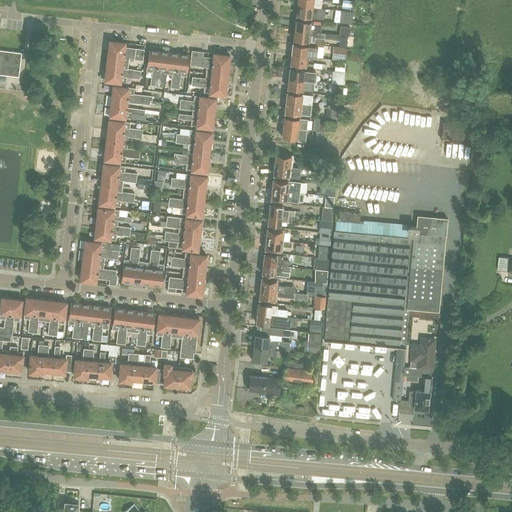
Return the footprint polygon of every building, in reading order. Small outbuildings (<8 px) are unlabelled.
[(351,9),(352,0),(351,0),(339,0),(339,8),(351,9)] [(296,15),(313,17),(322,18),(323,8),(321,8),(314,7),(297,5),(297,9),(295,9),(295,13),(296,14),(296,15)] [(351,24),(352,20),(353,12),(343,11),(341,10),(340,23),(351,24)] [(295,26),(295,30),(312,31),(320,32),(321,26),(314,25),(312,24),(313,21),(300,20),(296,19),(296,21),(294,21),(294,25),(295,26)] [(348,35),(349,36),(350,30),(350,27),(340,26),(339,34),(340,34),(340,35),(348,35)] [(320,32),(312,31),(295,30),(294,33),(293,34),(292,37),(294,38),(293,40),(297,40),(314,42),(315,37),(324,38),(325,33),(320,32)] [(339,40),(339,45),(347,46),(348,35),(340,35),(339,34),(325,33),(324,38),(339,40)] [(125,42),(109,40),(108,51),(143,55),(144,44),(134,43),(133,48),(125,47),(125,42)] [(318,47),(297,44),(293,44),(293,45),(291,46),(291,49),(292,50),(292,54),(309,56),(317,57),(318,47)] [(335,46),(335,59),(349,59),(349,47),(335,46)] [(0,49),(0,74),(9,75),(19,77),(22,52),(0,49)] [(152,72),(151,77),(150,85),(149,85),(148,88),(154,88),(154,85),(158,51),(149,50),(146,71),(152,72)] [(228,65),(230,55),(214,53),(213,57),(203,56),(203,52),(192,50),(191,61),(228,65)] [(108,51),(107,60),(128,63),(129,58),(134,58),(134,59),(142,60),(143,55),(108,51)] [(158,51),(154,85),(159,86),(161,73),(166,73),(168,53),(158,51)] [(171,74),(171,80),(170,87),(174,88),(178,54),(168,53),(166,73),(171,74)] [(178,54),(174,88),(179,88),(180,75),(186,76),(189,55),(178,54)] [(308,63),(309,56),(292,54),(291,57),(290,58),(289,62),(291,63),(290,64),(307,66),(307,67),(313,68),(326,69),(327,64),(314,62),(313,64),(308,63)] [(107,60),(106,70),(132,73),(140,74),(141,70),(127,68),(128,63),(107,60)] [(207,67),(206,72),(228,74),(229,70),(228,68),(228,65),(191,61),(190,65),(207,67)] [(308,70),(294,68),(290,68),(290,69),(288,70),(288,74),(289,75),(289,78),(315,81),(316,71),(308,70)] [(105,80),(120,82),(126,83),(127,77),(140,79),(140,74),(132,73),(106,70),(105,80)] [(344,72),(334,71),(332,70),(331,83),(343,84),(344,72)] [(192,81),(199,82),(226,85),(227,82),(228,81),(228,74),(206,72),(205,78),(192,76),(192,81)] [(315,81),(289,78),(289,80),(288,82),(287,82),(286,86),(288,87),(288,88),(292,89),(314,91),(315,81)] [(226,85),(199,82),(192,81),(191,86),(204,87),(204,93),(225,95),(225,94),(226,93),(227,89),(226,88),(226,85)] [(112,96),(138,99),(152,100),(152,96),(134,94),(134,88),(113,85),(112,96)] [(343,96),(344,86),(334,85),(333,95),(343,96)] [(286,99),(286,102),(304,104),(311,105),(312,95),(293,93),(287,92),(287,94),(285,94),(285,98),(286,99)] [(180,104),(188,105),(214,108),(215,105),(216,104),(216,100),(215,99),(216,98),(194,95),(193,101),(180,99),(180,104)] [(156,101),(152,100),(138,99),(112,96),(111,106),(126,107),(127,101),(155,105),(156,101)] [(358,106),(358,98),(350,98),(350,106),(358,106)] [(311,105),(304,104),(286,102),(286,106),(284,106),(284,110),(285,111),(285,113),(289,113),(310,115),(311,105)] [(192,110),(192,116),(213,118),(213,117),(215,116),(215,113),(214,111),(214,110),(214,108),(188,105),(180,104),(179,108),(192,110)] [(145,109),(126,107),(111,106),(109,116),(130,118),(131,112),(144,114),(145,109)] [(341,109),(332,108),(326,108),(325,120),(326,120),(337,122),(340,122),(341,109)] [(191,126),(196,126),(204,127),(212,128),(212,127),(213,126),(214,123),(213,121),(213,120),(213,118),(192,116),(178,114),(178,118),(191,120),(191,126)] [(283,127),(301,129),(307,129),(308,119),(284,117),(284,118),(283,119),(282,122),(283,123),(283,127)] [(142,129),(136,128),(129,128),(130,122),(109,119),(108,130),(142,134),(142,129)] [(466,141),(469,120),(453,119),(452,122),(446,122),(445,126),(442,126),(441,138),(466,141)] [(327,130),(334,131),(335,122),(328,121),(327,130)] [(282,137),(294,138),(298,139),(298,141),(305,141),(307,129),(301,129),(283,127),(283,130),(281,131),(281,135),(282,136),(282,137)] [(212,132),(204,131),(196,130),(181,128),(180,134),(176,133),(176,138),(211,142),(211,140),(211,139),(212,138),(212,134),(212,133),(212,132)] [(108,130),(107,140),(128,142),(128,136),(141,138),(142,134),(108,130)] [(324,132),(318,131),(317,131),(316,142),(325,140),(326,132),(324,132)] [(188,150),(194,150),(209,152),(210,151),(211,150),(211,146),(210,145),(211,142),(176,138),(175,143),(189,144),(188,150)] [(107,140),(105,150),(139,154),(140,149),(127,148),(128,142),(107,140)] [(460,153),(459,143),(443,144),(443,154),(460,153)] [(139,154),(105,150),(104,159),(125,162),(126,156),(139,158),(139,154)] [(173,158),(182,159),(208,162),(209,159),(210,158),(210,154),(209,153),(209,152),(194,150),(188,150),(187,155),(174,153),(173,158)] [(275,162),(275,165),(292,167),(293,155),(276,153),(276,155),(274,155),(274,159),(275,160),(275,162)] [(173,163),(182,164),(186,164),(186,170),(207,172),(207,171),(208,170),(209,166),(208,165),(208,162),(182,159),(173,158),(173,163)] [(104,163),(102,173),(137,177),(137,173),(129,172),(124,172),(125,166),(104,163)] [(300,168),(292,167),(275,165),(274,167),(274,168),(273,169),(272,173),(274,174),(274,175),(291,177),(291,175),(299,176),(300,168)] [(158,185),(165,186),(168,170),(161,169),(158,185)] [(318,182),(324,182),(334,183),(335,173),(325,172),(319,171),(318,182)] [(137,177),(102,173),(102,177),(101,178),(101,181),(101,183),(122,185),(123,180),(128,181),(136,182),(137,177)] [(171,182),(179,183),(205,186),(206,184),(206,183),(207,182),(207,178),(206,177),(207,176),(185,173),(185,179),(171,177),(171,182)] [(150,179),(142,178),(141,189),(149,189),(150,179)] [(272,187),(272,189),(289,191),(299,192),(300,182),(290,181),(277,179),(273,179),(273,180),(271,181),(271,185),(272,186),(272,187)] [(205,186),(179,183),(171,182),(170,186),(184,188),(183,194),(204,196),(204,195),(206,194),(206,190),(205,189),(205,188),(205,186)] [(101,183),(100,193),(134,197),(135,193),(122,191),(122,185),(101,183)] [(304,194),(299,193),(299,192),(289,191),(272,189),(272,191),(272,192),(270,193),(270,197),(271,198),(271,199),(298,202),(298,201),(303,201),(304,194)] [(120,206),(121,200),(133,202),(134,197),(100,193),(99,203),(120,206)] [(169,202),(176,203),(203,206),(204,203),(205,202),(205,198),(204,197),(204,196),(183,194),(182,199),(169,197),(169,202)] [(326,195),(325,206),(333,207),(334,196),(326,195)] [(203,206),(176,203),(169,202),(168,206),(176,207),(181,208),(180,214),(202,216),(202,215),(203,214),(204,210),(203,209),(203,206)] [(269,211),(269,214),(294,217),(295,211),(282,209),(283,205),(270,204),(270,205),(269,206),(268,210),(269,211)] [(321,220),(332,221),(333,207),(325,206),(323,206),(321,220)] [(98,207),(97,217),(113,219),(123,220),(131,221),(132,217),(124,216),(119,215),(119,209),(114,209),(98,207)] [(447,218),(417,215),(416,226),(359,221),(360,212),(339,210),(336,209),(324,340),(397,346),(395,367),(393,386),(399,387),(401,373),(403,373),(403,368),(405,347),(406,347),(409,315),(409,308),(438,311),(447,218)] [(268,224),(272,225),(280,225),(281,221),(293,223),(294,217),(269,214),(269,217),(267,218),(267,222),(268,223),(268,224)] [(123,220),(113,219),(97,217),(96,227),(130,232),(130,227),(131,227),(132,221),(131,221),(123,220)] [(179,227),(184,228),(200,230),(201,227),(202,226),(202,222),(201,221),(202,220),(180,217),(179,223),(166,221),(166,226),(179,227)] [(319,232),(320,232),(331,233),(332,221),(320,220),(319,232)] [(129,235),(130,232),(96,227),(95,237),(116,240),(116,234),(129,235)] [(172,237),(199,241),(200,237),(201,236),(201,232),(200,231),(200,230),(184,228),(179,227),(178,234),(165,232),(165,236),(172,237)] [(267,235),(266,239),(283,240),(284,230),(267,228),(267,229),(266,230),(265,234),(267,235)] [(331,233),(320,232),(319,238),(315,238),(315,244),(330,246),(331,237),(330,237),(331,233)] [(199,241),(172,237),(165,236),(164,240),(177,242),(177,248),(182,248),(198,250),(198,249),(199,248),(200,244),(199,243),(199,241)] [(265,249),(269,250),(282,251),(282,246),(291,247),(292,242),(283,240),(266,239),(266,241),(266,242),(264,243),(264,247),(265,248),(265,249)] [(119,250),(106,248),(106,242),(85,240),(84,250),(110,253),(118,254),(119,250)] [(318,257),(327,258),(328,246),(319,245),(318,257)] [(131,282),(134,256),(135,247),(132,247),(130,260),(124,259),(121,280),(131,282)] [(136,247),(135,247),(134,256),(131,282),(141,283),(144,262),(139,261),(139,256),(140,252),(140,248),(136,247)] [(162,285),(164,270),(164,264),(159,263),(161,247),(156,247),(156,250),(155,250),(151,284),(162,285)] [(141,283),(151,284),(155,250),(151,249),(150,262),(144,262),(141,283)] [(84,250),(83,259),(104,262),(105,257),(118,258),(118,254),(110,253),(84,250)] [(172,256),(172,261),(205,265),(206,262),(207,261),(207,258),(206,256),(207,255),(191,253),(185,252),(185,258),(172,256)] [(264,260),(263,263),(289,266),(289,260),(283,259),(284,256),(265,253),(264,254),(263,255),(262,259),(264,260)] [(329,270),(330,259),(314,258),(313,268),(329,270)] [(498,270),(508,271),(511,271),(511,258),(509,258),(499,258),(498,270)] [(81,270),(108,273),(116,274),(116,270),(103,268),(104,262),(83,259),(81,270)] [(205,267),(205,265),(172,261),(171,266),(183,267),(183,273),(188,273),(204,275),(204,274),(205,273),(206,270),(205,269),(205,267)] [(290,266),(289,266),(263,263),(263,266),(261,267),(261,271),(262,273),(262,274),(266,274),(275,275),(280,276),(289,277),(290,272),(290,266)] [(316,269),(315,277),(328,278),(328,270),(316,269)] [(117,274),(116,274),(108,273),(81,270),(80,280),(96,282),(96,277),(109,279),(109,284),(116,285),(117,274)] [(170,276),(169,281),(203,285),(203,282),(205,281),(205,277),(204,276),(204,275),(188,273),(183,273),(182,278),(170,276)] [(260,288),(277,290),(285,291),(285,286),(278,285),(279,279),(265,278),(262,277),(262,279),(260,279),(259,284),(261,285),(260,288)] [(169,281),(168,289),(167,291),(186,293),(202,295),(203,285),(169,281)] [(315,287),(315,295),(326,296),(327,284),(322,283),(322,288),(315,287)] [(276,301),(277,296),(294,298),(294,293),(285,291),(277,290),(260,288),(260,292),(258,292),(258,297),(259,298),(259,299),(276,301)] [(469,290),(468,300),(478,301),(479,291),(469,290)] [(325,308),(326,296),(315,295),(313,307),(324,308),(325,308)] [(0,308),(0,309),(0,318),(5,319),(4,327),(0,326),(0,334),(7,335),(12,298),(8,298),(8,297),(4,296),(3,297),(2,297),(1,300),(0,308)] [(32,332),(33,324),(36,298),(33,298),(32,297),(29,296),(28,297),(26,297),(24,318),(30,319),(29,324),(28,332),(32,332)] [(12,330),(14,320),(20,321),(20,316),(22,299),(20,299),(20,298),(16,298),(16,299),(12,298),(7,335),(11,336),(18,336),(18,330),(12,330)] [(43,326),(44,320),(44,315),(46,299),(45,299),(45,298),(41,298),(40,298),(36,298),(33,324),(32,332),(37,333),(38,325),(43,326)] [(44,320),(49,321),(48,334),(52,335),(53,327),(56,300),(53,300),(52,299),(49,299),(48,299),(46,299),(44,315),(44,320)] [(56,300),(53,327),(52,335),(57,335),(58,322),(64,323),(67,302),(65,302),(64,301),(61,300),(60,301),(56,300)] [(70,302),(69,318),(68,323),(74,324),(72,337),(76,338),(81,304),(70,302)] [(258,310),(257,313),(282,316),(283,310),(276,309),(277,305),(269,304),(259,303),(259,304),(257,304),(257,309),(258,310)] [(88,326),(89,321),(91,305),(81,304),(76,338),(81,338),(83,326),(88,326)] [(97,340),(98,332),(101,306),(91,305),(89,321),(88,326),(94,327),(92,340),(97,340)] [(108,328),(109,323),(111,307),(101,306),(98,332),(97,340),(101,341),(107,342),(108,335),(101,334),(102,333),(102,328),(108,328)] [(121,344),(122,335),(125,309),(115,308),(112,328),(111,328),(111,332),(118,333),(117,343),(121,344)] [(135,310),(125,309),(122,335),(121,344),(125,344),(127,331),(132,331),(135,310)] [(141,345),(142,338),(145,311),(135,310),(132,331),(138,332),(137,344),(141,345)] [(155,313),(145,311),(142,338),(141,345),(145,345),(146,333),(152,334),(155,313)] [(165,348),(166,341),(169,314),(165,314),(165,313),(161,313),(160,313),(159,313),(156,335),(162,335),(161,347),(165,348)] [(291,317),(282,316),(257,313),(257,316),(256,317),(255,321),(256,322),(256,323),(290,327),(291,317)] [(169,314),(166,341),(165,348),(169,348),(171,336),(176,337),(179,316),(177,315),(177,314),(173,314),(173,315),(169,314)] [(180,337),(179,351),(184,352),(188,317),(185,316),(185,315),(181,315),(180,316),(179,316),(176,337),(180,337)] [(184,352),(194,353),(195,353),(196,344),(190,344),(191,339),(196,340),(197,334),(199,318),(197,318),(197,317),(193,317),(188,317),(184,352)] [(321,321),(311,321),(310,328),(320,329),(321,321)] [(291,330),(285,329),(270,327),(269,334),(282,336),(284,336),(284,335),(290,336),(291,330)] [(10,351),(3,350),(5,340),(10,341),(11,336),(7,335),(0,334),(0,368),(8,369),(10,351)] [(260,335),(256,335),(255,335),(254,347),(284,351),(289,351),(290,342),(281,341),(282,336),(269,334),(269,336),(260,335)] [(29,337),(22,337),(20,349),(28,349),(29,337)] [(425,376),(431,376),(429,376),(430,369),(432,369),(435,339),(422,337),(421,350),(412,349),(411,360),(417,361),(417,368),(404,366),(403,374),(425,376)] [(66,358),(59,357),(60,346),(60,340),(56,339),(55,357),(53,374),(65,375),(65,371),(70,371),(72,355),(67,354),(66,358)] [(41,373),(43,356),(44,344),(44,340),(39,340),(37,355),(31,355),(29,372),(41,373)] [(44,340),(44,344),(43,356),(41,373),(53,374),(55,357),(48,356),(49,345),(48,345),(48,341),(44,340)] [(89,344),(88,360),(86,377),(98,378),(100,361),(93,360),(94,343),(89,342),(89,344)] [(101,352),(100,361),(98,378),(109,379),(111,362),(116,363),(117,347),(118,345),(101,343),(100,349),(109,350),(108,357),(111,362),(104,361),(105,352),(101,352)] [(86,377),(88,360),(89,344),(84,344),(82,359),(76,359),(74,376),(86,377)] [(266,361),(267,357),(267,356),(283,357),(284,351),(254,347),(252,359),(266,361)] [(10,351),(8,369),(20,371),(21,361),(22,361),(23,352),(10,351)] [(127,380),(131,381),(133,364),(134,353),(128,352),(127,364),(121,363),(119,380),(120,380),(121,381),(125,382),(127,380)] [(134,353),(133,364),(131,381),(143,382),(145,365),(138,365),(139,353),(134,353)] [(154,382),(159,383),(160,368),(156,368),(156,366),(149,366),(150,354),(145,354),(145,365),(143,382),(154,383),(154,382)] [(177,385),(178,367),(164,366),(164,369),(160,368),(159,383),(164,384),(169,385),(171,386),(174,387),(176,385),(177,385)] [(192,368),(178,367),(177,385),(178,385),(179,387),(183,387),(184,386),(189,387),(190,376),(192,376),(192,368)] [(312,370),(301,368),(284,367),(282,380),(311,383),(312,370)] [(354,397),(364,375),(356,371),(346,393),(354,397)] [(249,388),(263,390),(263,392),(272,393),(279,394),(281,379),(274,378),(250,375),(250,380),(247,380),(246,386),(249,387),(249,388)] [(416,391),(409,390),(408,401),(415,401),(414,409),(423,409),(423,408),(427,409),(428,396),(429,396),(431,376),(425,376),(424,389),(416,388),(416,391)] [(96,493),(95,510),(112,511),(112,493),(96,493)] [(77,511),(78,503),(77,503),(77,501),(72,501),(71,503),(70,502),(70,501),(66,500),(66,502),(65,502),(64,511),(63,510),(62,511),(77,511)] [(124,511),(125,511),(140,511),(134,503),(124,511)]
